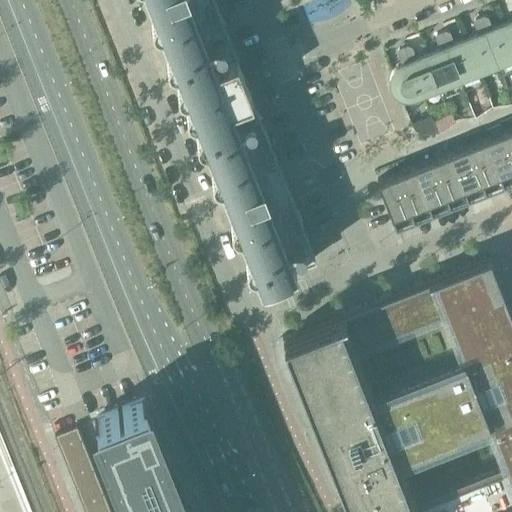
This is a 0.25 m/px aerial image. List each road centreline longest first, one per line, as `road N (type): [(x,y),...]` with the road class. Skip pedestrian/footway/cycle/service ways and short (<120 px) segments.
road 1 (primary): [(298,511),(175,271),(70,0)]
road 2 (primary): [(24,0),(158,336),(243,511)]
road 3 (residential): [(368,266),(246,316),(114,0)]
road 4 (residential): [(368,266),(284,57)]
road 5 (residential): [(284,57),(432,0)]
road 6 (residential): [(495,212),(368,266)]
